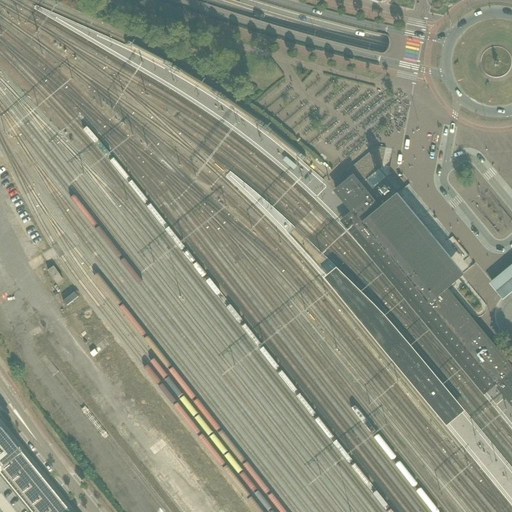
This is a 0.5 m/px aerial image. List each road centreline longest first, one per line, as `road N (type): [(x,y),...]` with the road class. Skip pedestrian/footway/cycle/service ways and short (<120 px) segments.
road 1 (secondary): [(206,0),(444,65),(511,67)]
road 2 (secondary): [(178,0),(447,75)]
road 3 (secondary): [(511,56),(424,50),(240,0)]
road 4 (secondary): [(450,42),(276,0)]
road 5 (unclassified): [(94,511),(3,398)]
